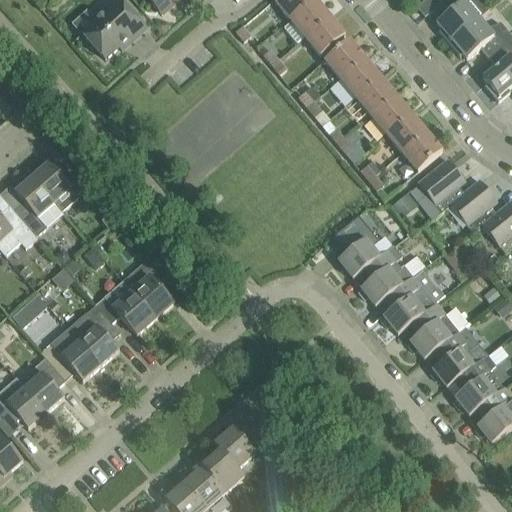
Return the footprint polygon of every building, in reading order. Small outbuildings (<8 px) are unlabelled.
[(83,36),(106,62),(128,43),(131,46),(147,32),(134,17),(118,0),(117,0),(92,23),(95,26),(83,36)] [(146,0),(160,15),(176,0),(146,0)] [(278,0),(274,3),(290,22),(314,1),(313,0),(278,0)] [(423,0),(416,7),(421,13),(423,15),(440,0),(423,0)] [(439,35),(450,47),(480,22),(490,13),(479,0),(449,0),(443,6),(451,15),(437,27),(442,32),(439,35)] [(290,22),(306,41),(330,20),(314,1),(290,22)] [(330,20),(306,41),(321,59),(346,39),(330,20)] [(480,22),(450,47),(461,61),(462,60),(461,58),(463,57),(468,63),(481,51),(489,61),(506,47),(511,41),(511,38),(500,25),(487,31),(480,22)] [(236,35),(249,51),(256,45),(243,29),(236,35)] [(489,88),(487,89),(485,87),(484,88),(499,106),(511,95),(509,92),(511,89),(511,41),(506,47),(489,61),(497,70),(484,82),(489,88)] [(325,64),(341,82),(365,62),(350,43),(325,64)] [(263,59),(272,69),(279,63),(271,53),(263,59)] [(341,82),(356,101),(381,80),(365,62),(341,82)] [(279,63),(272,69),(280,79),(287,73),(279,63)] [(356,101),(372,120),(396,99),(381,80),(356,101)] [(299,101),(307,111),(314,105),(306,95),(299,101)] [(1,97),(0,97),(0,113),(8,106),(1,97)] [(372,120),(387,138),(412,117),(396,99),(372,120)] [(314,105),(307,111),(316,121),(323,115),(314,105)] [(387,138),(403,157),(427,136),(412,117),(387,138)] [(330,138),(338,148),(345,142),(337,132),(330,138)] [(427,136),(403,157),(418,175),(443,155),(427,136)] [(345,142),(338,148),(347,158),(354,152),(345,142)] [(442,216),(452,209),(451,208),(464,198),(465,197),(459,190),(466,185),(449,164),(419,187),(442,216)] [(50,166),(33,181),(63,215),(79,201),(76,199),(87,189),(68,167),(58,176),(50,166)] [(361,175),(369,185),(376,179),(368,169),(361,175)] [(376,179),(369,185),(377,194),(385,188),(376,179)] [(24,205),(14,214),(36,240),(64,217),(33,181),(16,196),(24,205)] [(474,237),(484,230),(483,229),(496,218),(497,217),(491,211),(498,205),(481,184),(465,197),(464,198),(452,209),(474,237)] [(392,212),(401,224),(418,211),(409,198),(392,212)] [(511,205),(497,217),(496,218),(484,230),(506,258),(511,253),(511,205)] [(0,252),(6,260),(22,246),(27,252),(38,242),(36,240),(10,210),(0,218),(0,252)] [(111,216),(102,223),(108,231),(118,223),(111,216)] [(353,282),(364,274),(381,260),(373,250),(380,244),(359,219),(335,238),(349,256),(339,264),(339,265),(337,267),(343,275),(346,273),(353,282)] [(376,310),(385,303),(414,280),(405,269),(402,272),(396,264),(401,260),(393,251),(381,260),(364,274),(372,284),(361,292),(362,293),(359,295),(365,303),(368,301),(376,310)] [(64,252),(56,260),(65,269),(73,261),(64,252)] [(461,258),(456,252),(445,261),(450,267),(461,258)] [(494,257),(483,266),(488,272),(499,263),(494,257)] [(73,261),(63,271),(72,279),(81,270),(73,261)] [(143,286),(132,296),(156,323),(174,307),(157,288),(166,280),(150,262),(134,276),(143,286)] [(28,269),(20,275),(25,281),(33,275),(28,269)] [(398,338),(412,328),(437,307),(436,308),(414,280),(385,303),(393,313),(384,320),(384,321),(381,323),(388,331),(391,329),(398,338)] [(122,285),(95,308),(96,309),(112,327),(121,320),(137,339),(156,323),(132,296),(122,285)] [(495,290),(484,298),(491,308),(502,299),(495,290)] [(37,299),(13,320),(23,332),(48,310),(37,299)] [(511,309),(506,301),(494,311),(502,321),(511,313),(511,309)] [(417,354),(425,363),(470,327),(457,311),(446,319),(437,307),(412,328),(420,337),(410,345),(411,346),(408,348),(414,356),(417,354)] [(96,309),(69,333),(101,370),(120,354),(112,345),(121,337),(112,327),(96,309)] [(69,333),(41,356),(46,362),(66,385),(75,377),(83,386),(101,370),(69,333)] [(456,385),(469,374),(488,359),(480,348),(474,353),(460,336),(434,356),(442,366),(433,373),(433,374),(431,376),(437,384),(440,382),(447,391),(456,385)] [(462,410),(470,420),(478,413),(505,392),(490,374),(497,369),(488,359),(469,374),(456,385),(464,395),(455,401),(456,402),(453,404),(459,412),(462,410)] [(37,382),(25,392),(47,417),(65,401),(57,392),(66,385),(46,362),(31,375),(37,382)] [(0,396),(0,427),(10,439),(20,430),(18,427),(21,424),(29,433),(47,417),(25,392),(17,382),(0,396)] [(486,423),(478,429),(478,430),(475,432),(482,440),(485,438),(492,448),(511,432),(511,401),(505,392),(478,413),(486,423)] [(215,447),(222,455),(238,472),(242,470),(257,457),(234,431),(215,447)] [(2,439),(0,440),(0,474),(5,480),(23,464),(2,439)] [(222,455),(204,471),(226,496),(245,480),(238,472),(222,455)] [(204,471),(185,487),(206,511),(207,511),(226,496),(204,471)] [(206,511),(185,487),(166,503),(174,511),(206,511)]
